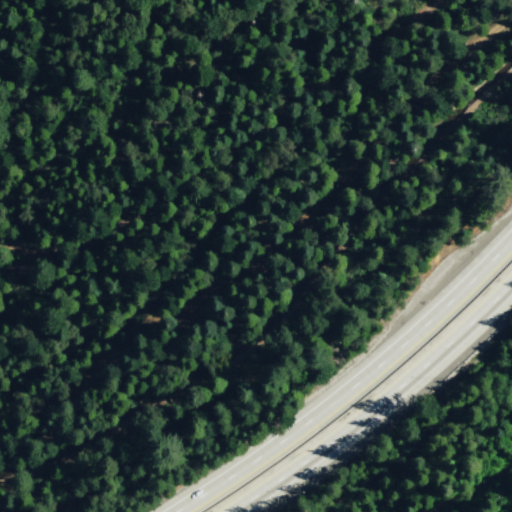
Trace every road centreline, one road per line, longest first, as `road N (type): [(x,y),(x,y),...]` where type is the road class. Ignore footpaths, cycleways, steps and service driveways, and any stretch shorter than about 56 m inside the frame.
road 1 (motorway): [(511,236),(376,365),(172,511)]
road 2 (motorway): [(226,511),(339,434),(511,280)]
